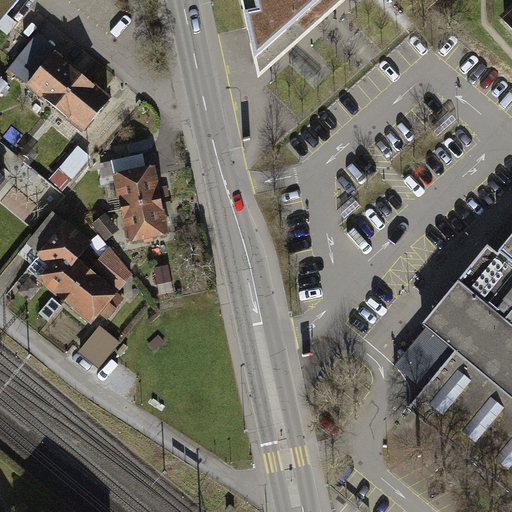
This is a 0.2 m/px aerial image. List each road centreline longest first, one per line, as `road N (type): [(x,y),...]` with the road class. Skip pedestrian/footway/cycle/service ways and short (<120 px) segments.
road 1 (secondary): [(297,511),(181,0)]
road 2 (track): [(0,315),(93,389),(280,511)]
